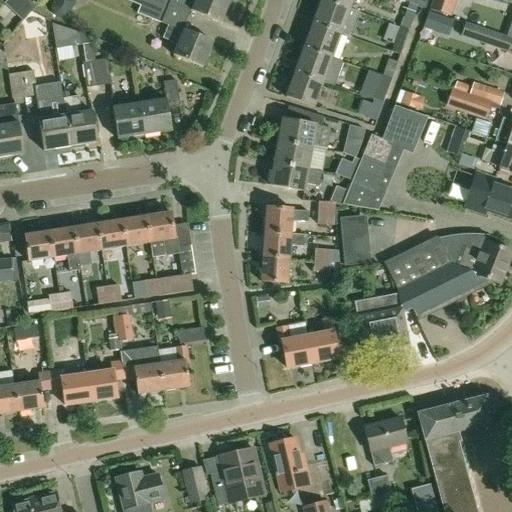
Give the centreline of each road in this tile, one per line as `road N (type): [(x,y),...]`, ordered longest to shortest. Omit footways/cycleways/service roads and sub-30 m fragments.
road 1 (tertiary): [(253,415),(447,370),(504,336)]
road 2 (residential): [(253,415),(210,165)]
road 3 (residential): [(0,196),(210,165)]
road 4 (residential): [(210,165),(275,0)]
road 5 (tertiary): [(85,454),(253,415)]
